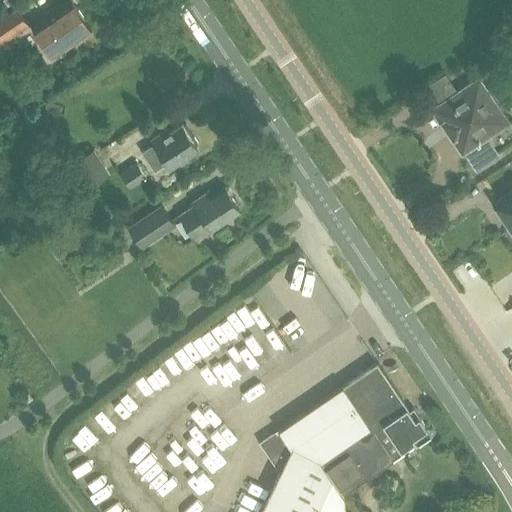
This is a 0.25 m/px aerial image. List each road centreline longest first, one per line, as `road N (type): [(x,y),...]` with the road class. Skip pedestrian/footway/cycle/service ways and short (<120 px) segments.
road 1 (unclassified): [(511,395),(246,0)]
road 2 (unclassified): [(318,192),(0,430)]
road 3 (primary): [(511,483),(318,192)]
road 4 (primary): [(318,192),(187,0)]
